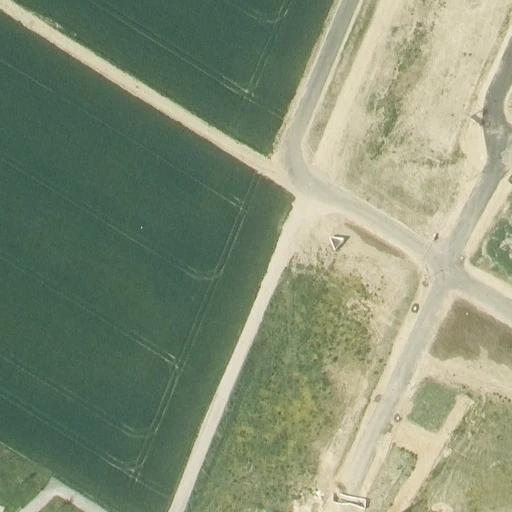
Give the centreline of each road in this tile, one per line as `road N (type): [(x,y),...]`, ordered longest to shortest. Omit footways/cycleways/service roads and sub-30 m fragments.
road 1 (residential): [(441,265),(352,511)]
road 2 (residential): [(441,265),(511,147)]
